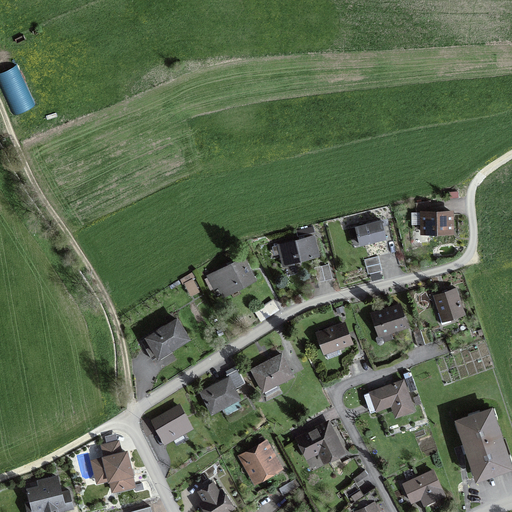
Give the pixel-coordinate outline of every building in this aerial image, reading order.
[(412,222),(422,222),(423,232),(452,231),(451,211),(429,212),(428,200),(417,202),(417,212),(412,212),(412,222)] [(356,227),(360,244),(386,237),(381,220),(356,227)] [(314,236),(280,244),(282,255),(281,256),(283,265),(293,263),(292,261),(318,255),(314,236)] [(364,259),(368,274),(382,270),(378,256),(364,259)] [(213,273),(224,294),(253,279),(243,258),(213,273)] [(318,282),(325,280),(321,265),(314,267),(318,282)] [(185,284),(190,295),(199,290),(193,279),(185,284)] [(456,290),(435,297),(440,311),(438,312),(442,324),(451,321),(450,317),(463,312),(456,290)] [(399,307),(374,315),(381,334),(377,336),(376,338),(378,343),(380,345),(383,344),(384,341),(393,338),(391,333),(406,328),(399,307)] [(177,319),(141,341),(152,359),(188,337),(177,319)] [(318,332),(328,358),(341,354),(339,348),(351,343),(343,323),(318,332)] [(420,330),(425,344),(432,342),(428,327),(420,330)] [(413,332),(418,346),(425,344),(420,330),(413,332)] [(252,369),(262,388),(276,381),(277,383),(293,375),(282,354),(252,369)] [(201,391),(212,412),(239,398),(234,388),(245,382),(238,368),(226,374),(228,377),(201,391)] [(369,392),(375,410),(397,402),(402,414),(414,409),(403,380),(369,392)] [(154,421),(165,440),(191,426),(180,406),(154,421)] [(458,420),(478,476),(510,465),(491,408),(458,420)] [(328,423),(299,438),(308,456),(324,448),(329,458),(342,451),(328,423)] [(105,457),(100,458),(105,480),(110,478),(113,490),(134,485),(126,452),(121,453),(118,441),(102,445),(105,457)] [(242,455),(253,476),(267,468),(269,473),(279,467),(265,442),(242,455)] [(403,483),(411,501),(422,496),(425,504),(444,495),(432,470),(403,483)] [(64,509),(73,506),(69,490),(60,492),(56,476),(39,480),(41,486),(29,489),(34,510),(45,507),(46,509),(56,507),(55,505),(62,503),(64,509)] [(298,477),(279,488),(282,494),(302,483),(298,477)] [(201,503),(206,511),(224,511),(233,506),(221,488),(218,490),(213,482),(199,491),(205,501),(201,503)] [(347,496),(359,488),(355,482),(343,490),(347,496)] [(378,511),(374,504),(382,499),(376,487),(345,508),(347,511),(354,511),(358,510),(358,511),(378,511)] [(364,494),(359,488),(347,496),(351,503),(364,494)]
